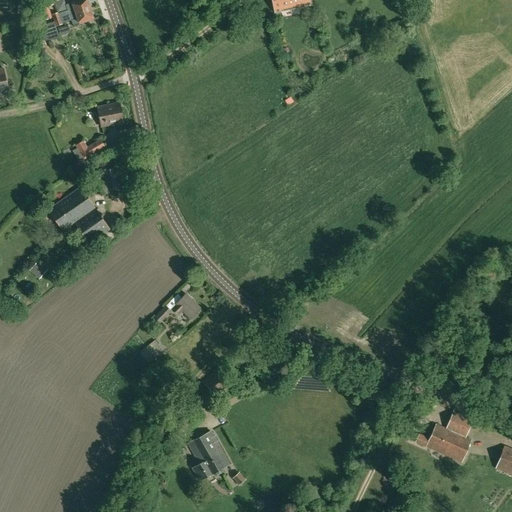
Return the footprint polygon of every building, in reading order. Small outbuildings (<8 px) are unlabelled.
[(52,15),(54,21),(89,8),(86,0),(81,0),(72,3),(73,4),(71,5),(70,3),(65,5),(67,10),(58,13),(58,12),(52,15)] [(271,0),(272,1),(274,12),(281,11),(280,6),(297,3),(298,7),(299,7),(310,5),(309,0),(271,0)] [(89,8),(54,21),(43,25),(42,24),(37,26),(37,42),(59,39),(56,26),(61,25),(61,24),(71,21),(73,25),(93,18),(89,8)] [(18,51),(15,59),(21,61),(23,53),(18,51)] [(0,69),(0,95),(9,94),(4,69),(0,69)] [(98,108),(101,126),(123,122),(120,104),(98,108)] [(75,145),(77,148),(73,151),(79,161),(84,159),(85,160),(92,155),(95,161),(106,153),(103,148),(105,147),(100,140),(87,147),(84,141),(75,145)] [(103,171),(108,190),(121,186),(117,168),(103,171)] [(75,222),(95,208),(81,187),(48,210),(63,231),(75,223),(75,222)] [(75,222),(75,223),(90,244),(110,229),(95,208),(75,222)] [(39,261),(30,272),(39,280),(49,270),(39,261)] [(178,315),(182,311),(191,319),(202,308),(186,293),(175,304),(176,305),(171,309),(178,315)] [(153,317),(160,324),(172,311),(165,305),(153,317)] [(139,352),(149,364),(164,351),(155,340),(139,352)] [(219,365),(202,383),(218,398),(237,379),(231,372),(229,375),(219,365)] [(454,410),(446,428),(436,424),(430,438),(420,434),(416,443),(460,463),(471,440),(465,437),(473,419),(454,410)] [(172,431),(181,436),(192,419),(184,413),(172,431)] [(230,464),(217,442),(211,431),(188,443),(200,464),(192,468),(199,482),(230,464)] [(511,449),(504,447),(496,467),(511,473),(511,449)] [(239,472),(232,478),(239,485),(246,479),(239,472)]
